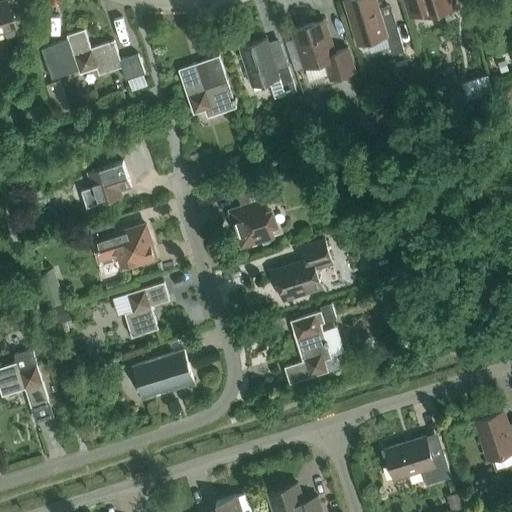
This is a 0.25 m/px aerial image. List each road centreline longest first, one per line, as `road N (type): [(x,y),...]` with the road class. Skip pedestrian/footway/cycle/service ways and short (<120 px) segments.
road 1 (residential): [(176,172),(236,365),(236,396),(213,420),(0,486)]
road 2 (residential): [(54,511),(327,426)]
road 3 (residential): [(327,426),(511,367)]
